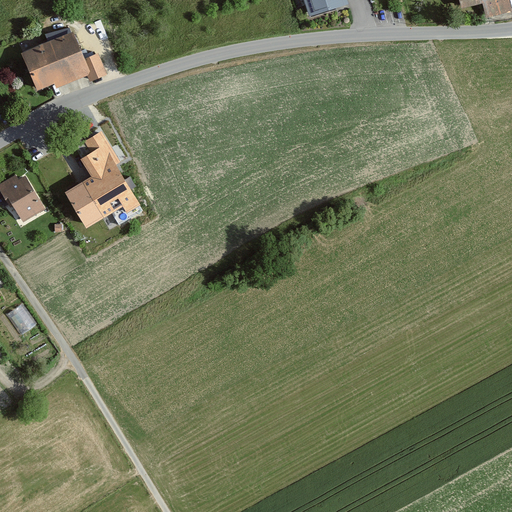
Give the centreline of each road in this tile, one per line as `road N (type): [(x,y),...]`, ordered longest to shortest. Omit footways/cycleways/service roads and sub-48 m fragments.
road 1 (tertiary): [(511,30),(240,50),(75,100),(0,141)]
road 2 (track): [(30,294),(166,511)]
